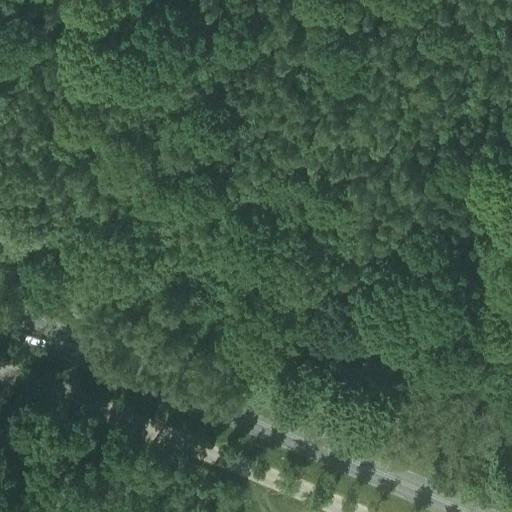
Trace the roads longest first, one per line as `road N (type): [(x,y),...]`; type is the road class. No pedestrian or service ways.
road 1 (primary): [(466,511),(0,319)]
road 2 (unclassified): [(347,511),(0,372)]
